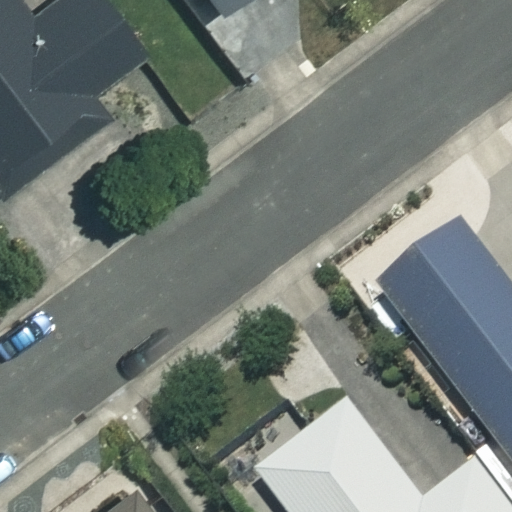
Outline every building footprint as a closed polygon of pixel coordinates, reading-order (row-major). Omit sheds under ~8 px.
[(28,0),(15,10),(6,0),(0,0),(0,188),(94,117),(76,93),(128,53),(87,0),(28,0)] [(199,0),(206,10),(219,0),(199,0)] [(511,296),(458,226),(377,289),(511,464),(511,296)] [(299,323),(251,359),(297,419),(345,383),(299,323)] [(423,505),(345,404),(257,472),(287,511),(511,511),(475,465),(423,505)] [(138,511),(121,489),(90,511),(138,511)]
